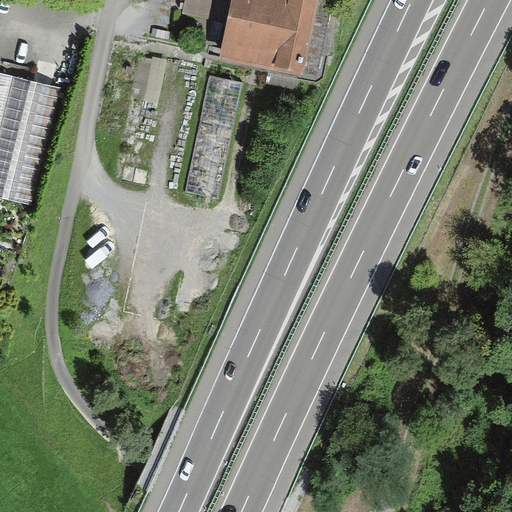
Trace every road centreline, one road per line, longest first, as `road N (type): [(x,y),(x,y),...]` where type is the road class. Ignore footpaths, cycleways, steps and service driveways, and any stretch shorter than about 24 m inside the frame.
road 1 (motorway): [(242,511),(491,0)]
road 2 (motorway): [(413,0),(178,511)]
road 3 (track): [(383,511),(511,120)]
road 4 (unknown): [(158,0),(146,16),(150,27),(179,51),(183,66),(156,175)]
road 5 (track): [(392,511),(511,365)]
road 6 (track): [(272,511),(135,444)]
